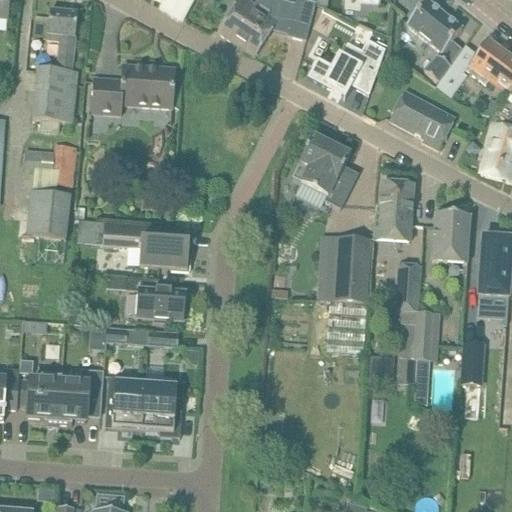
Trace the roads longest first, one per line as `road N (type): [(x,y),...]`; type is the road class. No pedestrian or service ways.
road 1 (residential): [(511,207),(117,0)]
road 2 (residential): [(231,220),(209,482)]
road 3 (residential): [(0,468),(209,482)]
